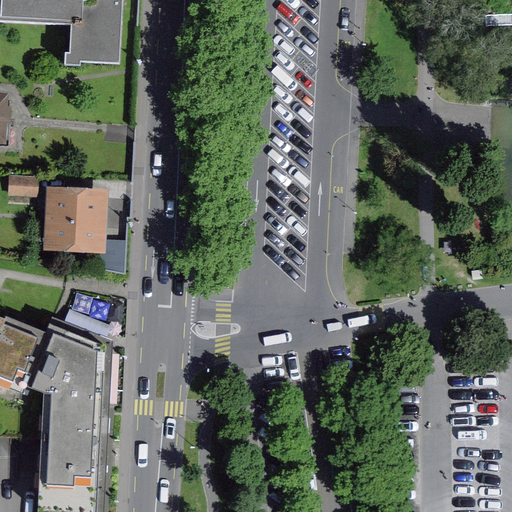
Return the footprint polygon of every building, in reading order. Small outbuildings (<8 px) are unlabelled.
[(130,0),(0,0),(0,24),(76,29),(74,68),(127,71),(130,0)] [(13,97),(0,96),(0,146),(11,147),(13,97)] [(38,178),(10,176),(9,194),(37,196),(38,178)] [(103,197),(52,194),(49,244),(101,246),(103,197)] [(26,384),(46,333),(5,317),(4,319),(0,317),(0,384),(22,393),(26,384)] [(96,511),(104,346),(50,323),(46,333),(26,384),(44,393),(37,511),(96,511)]
